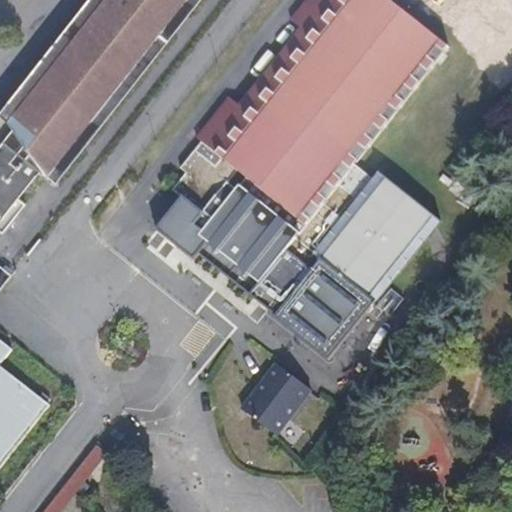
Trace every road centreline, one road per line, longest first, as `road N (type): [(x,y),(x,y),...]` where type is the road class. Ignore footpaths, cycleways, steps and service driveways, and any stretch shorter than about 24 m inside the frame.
road 1 (residential): [(121,396),(164,374),(172,332),(163,312),(127,291),(105,292),(79,311)]
road 2 (residential): [(28,511),(121,396)]
